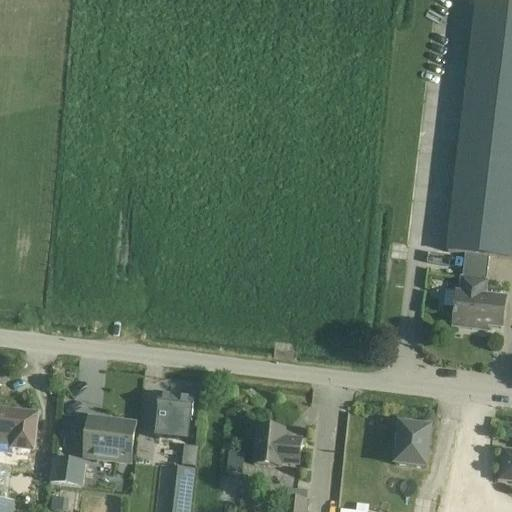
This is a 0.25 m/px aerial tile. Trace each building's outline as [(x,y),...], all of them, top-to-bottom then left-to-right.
[(511,8),(476,4),(447,252),(465,255),(463,278),(461,278),(459,292),(456,292),(452,328),(486,332),(487,327),(503,329),(506,298),(486,295),(487,281),(486,281),(488,257),(511,260),(511,8)] [(157,418),(155,434),(159,434),(189,438),(193,400),(159,396),(157,418)] [(33,454),(37,416),(0,411),(0,453),(8,454),(9,450),(33,454)] [(90,421),(85,460),(130,465),(134,426),(90,421)] [(400,425),(396,468),(428,470),(432,427),(400,425)] [(299,467),(302,440),(285,438),(285,430),(257,427),(254,465),(281,468),(282,465),(299,467)] [(184,448),(182,467),(196,468),(198,449),(184,448)] [(511,453),(504,452),(501,481),(511,481),(511,453)] [(82,489),(85,464),(53,460),(50,484),(82,489)] [(191,511),(196,471),(171,468),(166,511),(191,511)] [(307,501),(307,494),(288,492),(287,499),(285,499),(283,511),(306,511),(307,501)] [(0,502),(0,511),(13,511),(14,504),(0,502)]
